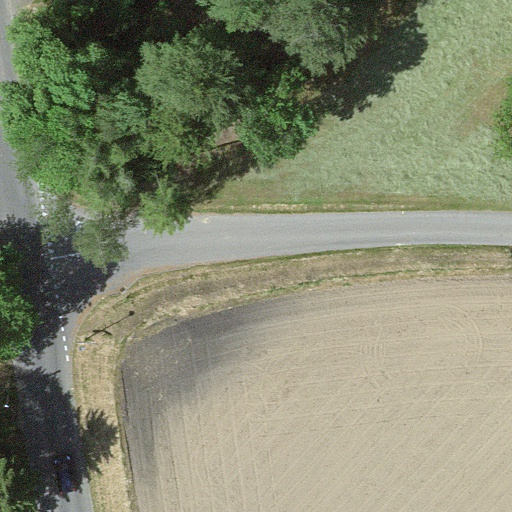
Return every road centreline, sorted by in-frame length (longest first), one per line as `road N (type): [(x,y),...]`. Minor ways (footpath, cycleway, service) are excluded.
road 1 (track): [(26,267),(196,241),(511,230)]
road 2 (unclassified): [(0,93),(66,511)]
